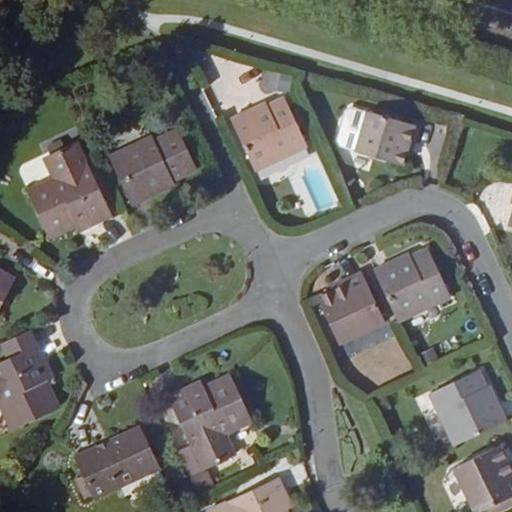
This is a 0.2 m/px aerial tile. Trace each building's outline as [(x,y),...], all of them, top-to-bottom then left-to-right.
[(303,153),(280,105),(264,113),(262,111),(228,127),(251,177),(303,153)] [(409,156),(416,134),(364,120),(352,160),(400,173),(406,155),(409,156)] [(193,176),(175,137),(151,147),(149,144),(108,162),(131,211),(173,191),(171,187),(193,176)] [(66,153),(35,167),(45,187),(19,200),(41,246),(67,234),(69,239),(101,224),(66,153)] [(409,262),(408,260),(373,276),(397,328),(448,303),(425,255),(409,262)] [(0,302),(10,284),(0,278),(0,302)] [(337,349),(383,327),(361,282),(315,302),(337,349)] [(55,412),(44,387),(50,383),(36,352),(0,368),(0,413),(9,433),(55,412)] [(485,393),(477,376),(429,399),(453,451),(504,426),(487,392),(485,393)] [(249,428),(227,382),(189,400),(186,395),(167,403),(201,475),(228,463),(218,442),(249,428)] [(137,434),(74,463),(93,503),(156,473),(137,434)] [(511,479),(499,452),(453,473),(470,511),(489,511),(511,501),(511,479)] [(289,511),(277,484),(216,511),(289,511)]
